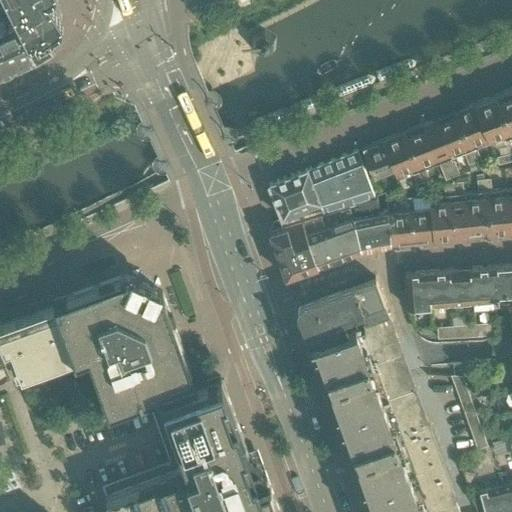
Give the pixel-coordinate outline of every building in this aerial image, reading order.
[(0,0),(0,16),(10,11),(35,59),(53,48),(48,41),(54,37),(53,35),(61,30),(63,25),(48,1),(50,0),(0,0)] [(10,11),(0,16),(0,46),(12,70),(13,69),(16,70),(23,67),(24,64),(25,63),(25,64),(35,59),(10,11)] [(275,51),(276,37),(264,29),(252,35),(251,49),(262,57),(275,51)] [(0,75),(2,74),(3,75),(11,71),(11,70),(12,70),(0,46),(0,75)] [(204,84),(194,63),(191,64),(162,77),(129,92),(132,98),(138,113),(204,84)] [(509,129),(511,127),(511,87),(496,94),(495,94),(509,129)] [(489,136),(509,129),(495,94),(494,95),(475,102),(489,136)] [(491,142),(489,136),(475,102),(455,110),(453,110),(474,161),(480,159),(476,148),(491,142)] [(477,168),(474,161),(453,110),(453,111),(434,118),(450,159),(464,153),(471,171),(477,168)] [(451,161),(450,159),(434,118),(423,123),(439,163),(445,179),(459,174),(453,160),(451,161)] [(425,168),(439,163),(423,123),(404,130),(403,131),(423,181),(429,179),(425,168)] [(417,184),(423,181),(403,131),(402,131),(382,139),(393,168),(398,179),(412,173),(417,184)] [(380,173),(393,168),(382,139),(362,147),(373,176),(374,176),(378,187),(385,184),(380,173)] [(323,212),(346,206),(364,201),(376,198),(376,195),(374,195),(357,149),(307,169),(319,201),(323,212)] [(497,157),(498,164),(511,160),(511,155),(511,153),(497,157)] [(319,201),(307,169),(306,168),(269,183),(268,184),(281,216),(319,201)] [(489,233),(510,231),(506,189),(491,190),(490,178),(484,179),(489,233)] [(487,233),(489,233),(484,179),(479,179),(477,180),(478,191),(463,193),(467,235),(487,233)] [(432,239),(458,236),(453,182),(443,183),(444,194),(428,196),(429,208),(432,239)] [(458,236),(467,235),(463,193),(462,182),(453,182),(458,236)] [(411,241),(412,241),(408,197),(401,198),(402,211),(383,212),(391,243),(411,241)] [(413,241),(432,239),(429,208),(416,209),(415,197),(408,197),(412,241),(413,241)] [(389,243),(391,243),(383,212),(377,213),(376,198),(364,201),(376,246),(389,243)] [(361,249),(376,246),(364,201),(346,206),(359,249),(361,249)] [(306,268),(359,249),(346,206),(323,212),(290,222),(306,268)] [(306,268),(290,222),(289,222),(285,223),(285,224),(271,229),(271,231),(269,231),(285,276),(306,268)] [(511,263),(486,266),(404,272),(407,307),(492,300),(493,316),(495,316),(501,338),(502,347),(503,361),(507,361),(511,380),(511,263)] [(186,466),(105,496),(110,511),(279,511),(268,481),(269,477),(268,474),(266,474),(264,471),(261,469),(260,465),(256,463),(255,459),(252,457),(250,453),(247,451),(220,376),(195,385),(194,382),(191,372),(171,318),(175,316),(171,306),(166,304),(162,292),(160,291),(158,286),(155,284),(153,280),(140,274),(135,275),(132,274),(127,275),(125,274),(113,279),(108,276),(98,280),(99,284),(53,300),(54,305),(73,357),(74,359),(88,354),(105,403),(90,408),(93,415),(159,391),(160,395),(186,466)] [(315,341),(382,317),(389,315),(375,276),(296,305),(309,343),(315,341)] [(20,376),(73,357),(54,305),(33,313),(34,315),(24,318),(23,316),(0,324),(0,351),(10,347),(20,376)] [(315,341),(326,371),(399,344),(391,323),(390,323),(384,323),(382,317),(315,341)] [(437,327),(437,337),(490,333),(489,322),(437,327)] [(330,385),(331,385),(404,358),(399,344),(326,371),(326,372),(325,372),(329,383),(330,385)] [(331,385),(343,419),(416,391),(412,379),(404,358),(331,385)] [(450,374),(451,375),(477,449),(487,445),(461,375),(453,374),(450,374)] [(343,419),(353,446),(426,418),(416,391),(343,419)] [(357,459),(431,432),(426,418),(353,446),(352,446),(356,458),(357,459)] [(357,459),(368,490),(442,462),(431,432),(357,459)] [(368,490),(376,511),(398,511),(452,492),(442,462),(368,490)] [(511,511),(511,482),(500,485),(507,511),(511,511)] [(476,511),(507,511),(500,485),(481,490),(470,493),(476,511)] [(441,511),(457,506),(452,492),(398,511),(441,511)]
